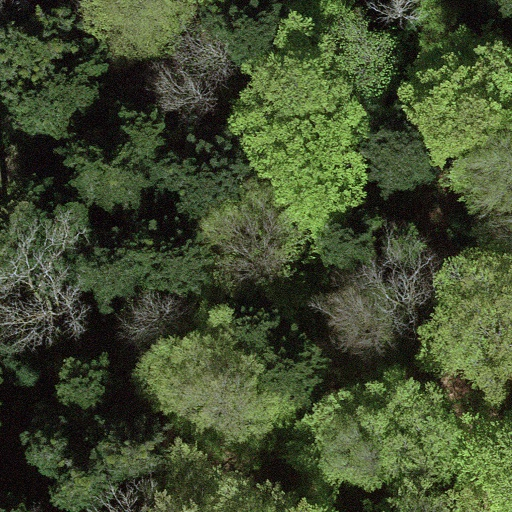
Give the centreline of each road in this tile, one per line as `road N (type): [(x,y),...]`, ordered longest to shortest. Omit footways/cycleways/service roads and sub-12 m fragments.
road 1 (track): [(511,351),(248,511)]
road 2 (track): [(246,0),(0,181)]
